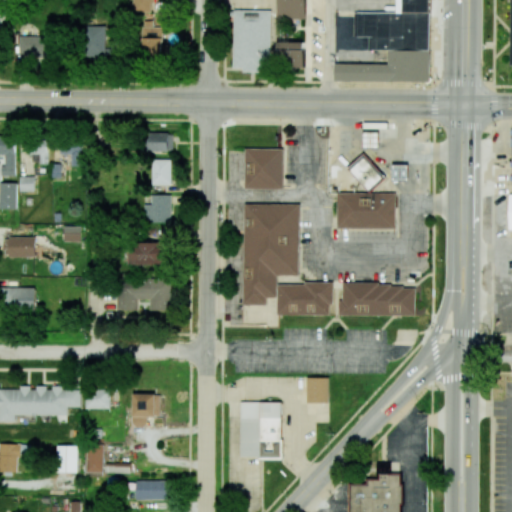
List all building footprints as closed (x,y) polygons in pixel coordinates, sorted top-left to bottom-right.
[(151,0),(132,0),(133,12),(152,12),(151,0)] [(278,0),(279,18),(305,18),(304,0),(278,0)] [(430,82),(430,0),(398,0),(399,12),(354,12),(354,36),(368,36),(368,49),(388,50),(388,64),(335,63),(335,81),(430,82)] [(232,68),(242,68),(242,70),(269,71),(270,10),(233,10),(232,68)] [(143,59),(163,59),(164,27),(153,27),(154,20),(143,19),(143,59)] [(106,57),(107,26),(83,26),(82,57),(106,57)] [(19,56),(53,57),(53,36),(19,35),(19,56)] [(305,67),(305,41),(277,42),(278,67),(305,67)] [(173,133),(149,132),(149,150),(173,151),(173,133)] [(0,154),(5,154),(6,165),(1,165),(1,176),(16,176),(15,135),(0,134),(0,154)] [(83,145),(61,145),(61,153),(72,154),(72,165),(83,166),(83,145)] [(283,149),(245,148),(245,188),(283,189),(283,149)] [(348,168),(370,192),(386,177),(364,153),(348,168)] [(172,159),(152,159),(151,184),(171,185),(172,159)] [(392,180),(408,181),(409,165),(393,164),(392,180)] [(20,191),(34,191),(34,176),(20,176),(20,191)] [(17,182),(0,182),(0,208),(17,209),(17,182)] [(396,228),(396,193),(337,192),(337,228),(396,228)] [(171,194),(151,195),(152,204),(144,204),(144,222),(172,222),(171,194)] [(245,304),(267,304),(267,298),(278,298),(278,315),(332,315),(332,283),(278,283),(278,275),(299,275),(299,203),(245,203),(245,304)] [(64,241),(82,241),(83,226),(64,226),(64,241)] [(36,256),(36,237),(4,236),(4,256),(36,256)] [(163,264),(163,242),(129,242),(129,265),(163,264)] [(150,310),(170,310),(170,279),(117,279),(117,310),(137,310),(137,298),(149,298),(150,310)] [(340,315),(415,315),(416,284),(343,283),(343,301),(340,301),(340,315)] [(35,308),(35,287),(2,287),(2,308),(35,308)] [(329,402),(330,377),(307,377),(307,402),(329,402)] [(0,421),(15,422),(15,415),(68,415),(68,407),(81,407),(81,388),(53,388),(53,387),(0,387),(0,421)] [(111,389),(86,389),(85,409),(110,409),(111,389)] [(160,394),(133,394),(133,427),(146,427),(146,416),(160,416),(160,394)] [(240,457),(280,457),(281,402),(241,401),(240,457)] [(0,471),(18,472),(19,444),(0,443),(0,471)] [(78,446),(57,446),(58,472),(78,472),(78,446)] [(103,472),(103,446),(86,446),(86,472),(103,472)] [(105,472),(129,472),(130,464),(105,464),(105,472)] [(349,511),(401,511),(401,473),(379,473),(379,479),(367,479),(367,484),(349,484),(349,511)] [(137,500),(169,499),(169,480),(136,481),(137,500)]
